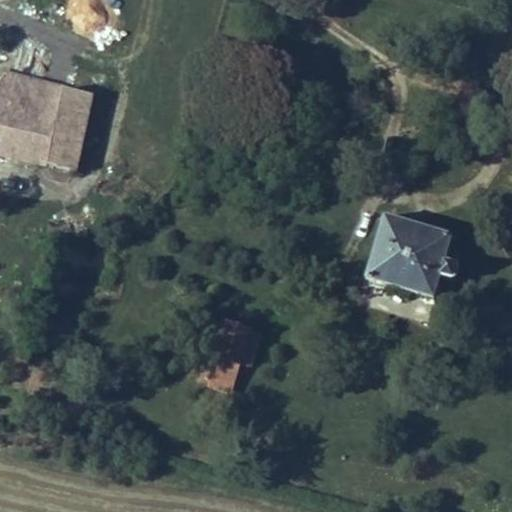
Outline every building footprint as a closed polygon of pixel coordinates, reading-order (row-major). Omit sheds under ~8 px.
[(0,152),(75,170),(92,96),(0,72),(0,152)] [(384,217),(367,280),(435,298),(441,275),(454,280),(456,278),(459,267),(458,264),(445,260),(452,237),(384,217)] [(219,353),(228,323),(219,320),(210,351),(219,353)] [(219,353),(218,357),(240,364),(252,368),(262,333),(228,323),(219,353)] [(232,390),(240,364),(218,357),(210,383),(232,390)]
